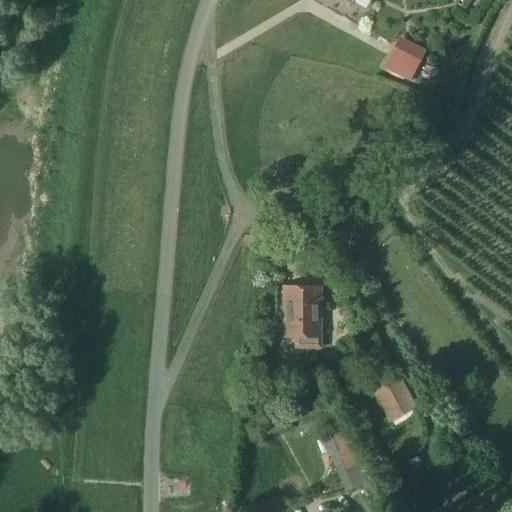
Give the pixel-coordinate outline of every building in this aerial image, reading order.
[(470,0),(450,0),(463,9),(470,0)] [(426,50),(399,36),(388,57),(416,71),(426,50)] [(315,239),(289,239),(289,273),(315,273),(315,239)] [(321,287),(284,287),(283,337),(296,337),(296,348),(321,348),(321,287)] [(417,406),(397,370),(370,385),(391,421),(417,406)]
